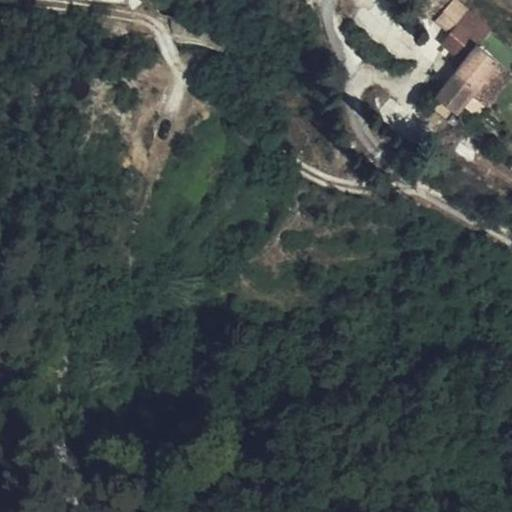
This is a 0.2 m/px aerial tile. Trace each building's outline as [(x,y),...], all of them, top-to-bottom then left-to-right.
[(467,60),(479,44),(481,42),(460,24),(445,42),(467,60)] [(460,112),(500,62),(479,44),(467,60),(439,95),(460,112)] [(451,123),(460,112),(439,95),(430,105),(451,123)] [(511,163),(474,144),(465,162),(511,185),(511,163)] [(239,170),(223,195),(235,203),(250,178),(239,170)] [(223,195),(214,208),(226,216),(235,203),(223,195)] [(226,216),(214,208),(189,249),(201,257),(226,216)] [(191,340),(191,344),(223,345),(224,318),(188,316),(186,340),(191,340)] [(161,347),(162,353),(164,369),(193,367),(192,353),(191,344),(161,347)] [(185,382),(184,373),(164,375),(165,385),(185,382)]
